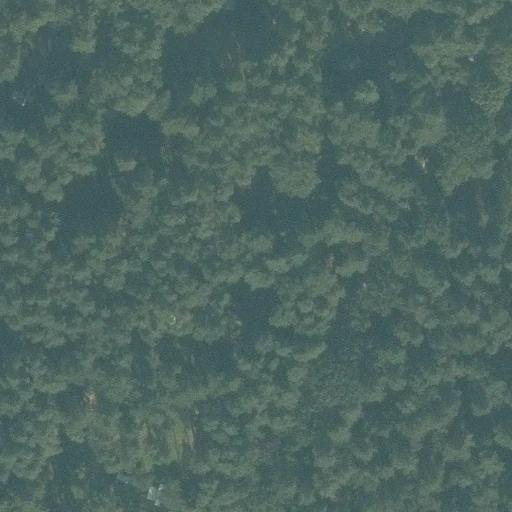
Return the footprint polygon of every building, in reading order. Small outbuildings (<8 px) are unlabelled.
[(194,0),(193,1),(201,15),(216,7),(211,0),(194,0)] [(374,30),(382,44),(397,35),(388,21),(374,30)] [(41,36),(50,50),(64,41),(56,27),(41,36)] [(16,50),(11,70),(29,75),(34,55),(16,50)] [(86,134),(100,142),(108,127),(93,119),(86,134)] [(293,176),(302,190),(316,181),(307,167),(293,176)] [(214,320),(222,334),(237,325),(228,312),(214,320)]
